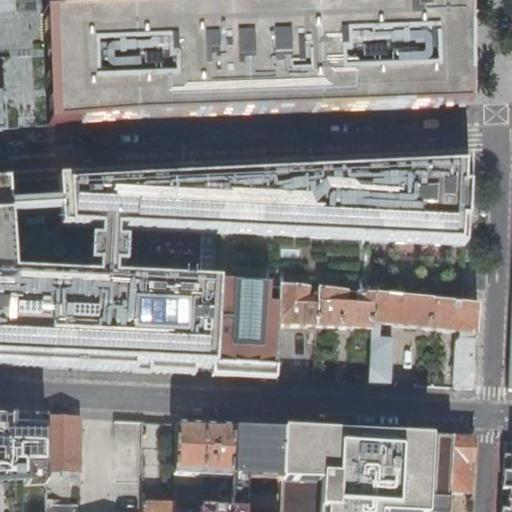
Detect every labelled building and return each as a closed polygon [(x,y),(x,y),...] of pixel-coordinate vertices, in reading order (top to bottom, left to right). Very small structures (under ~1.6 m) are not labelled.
[(0,0),(0,11),(15,11),(14,0),(0,0)] [(49,13),(42,13),(43,16),(49,15),(50,36),(51,51),(51,56),(52,76),(46,76),(46,90),(53,89),(53,93),(54,123),(48,124),(48,126),(271,109),(302,107),(302,114),(469,107),(469,0),(378,0),(365,0),(49,13)] [(0,366),(67,370),(146,374),(196,376),(196,368),(213,369),(219,284),(269,287),(280,288),(308,290),(319,291),(347,293),(358,294),(362,294),(362,291),(357,291),(357,286),(361,286),(360,249),(356,249),(356,244),(465,247),(469,158),(325,164),(325,168),(292,170),(292,166),(162,172),(162,176),(129,178),(129,174),(42,179),(44,201),(44,212),(45,228),(85,231),(84,241),(74,241),(73,266),(83,267),(82,278),(0,273),(0,366)] [(44,201),(0,202),(0,213),(44,212),(44,201)] [(267,307),(269,287),(219,284),(213,369),(213,377),(246,379),(274,380),(278,328),(279,307),(267,307)] [(307,300),(308,290),(280,288),(279,307),(278,328),(316,330),(318,296),(313,296),(313,300),(307,300)] [(347,304),(347,293),(319,291),(318,296),(316,330),(372,332),(375,296),(362,294),(358,294),(357,305),(347,304)] [(456,333),(453,389),(472,390),(473,355),(474,339),(475,306),(462,305),(375,296),(372,332),(368,385),(390,386),(392,341),(378,340),(379,325),(456,333)] [(0,493),(46,491),(46,472),(46,419),(0,416),(0,493)] [(79,472),(79,420),(46,419),(46,472),(79,472)] [(174,476),(231,478),(234,427),(205,426),(176,425),(174,476)] [(244,511),(246,479),(280,481),(283,429),(259,428),(253,428),(234,427),(231,478),(230,496),(230,510),(229,511),(205,511),(174,511),(173,511),(244,511)] [(450,511),(451,494),(454,439),(283,429),(280,481),(278,511),(450,511)] [(470,495),(475,439),(466,439),(454,439),(451,494),(470,495)] [(511,511),(511,455),(508,455),(506,489),(511,489),(511,496),(511,510),(504,510),(503,511),(511,511)] [(46,491),(0,493),(0,511),(46,511),(46,497),(46,491)] [(221,509),(230,510),(230,496),(222,496),(221,509)] [(46,511),(74,511),(75,498),(46,497),(46,511)]
